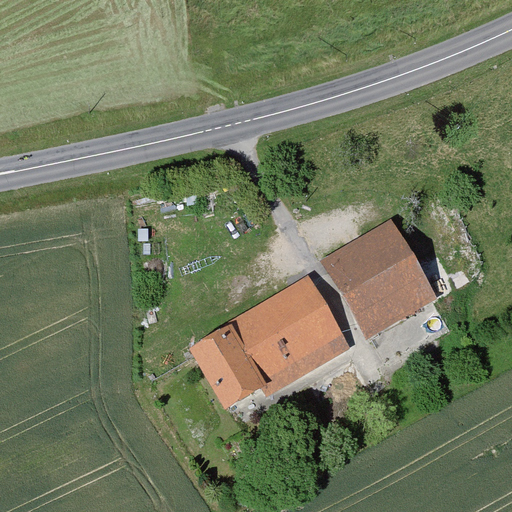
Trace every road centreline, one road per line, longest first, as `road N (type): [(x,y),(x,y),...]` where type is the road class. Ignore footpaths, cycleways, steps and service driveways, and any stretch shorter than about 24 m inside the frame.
road 1 (tertiary): [(511,30),(349,94),(0,175)]
road 2 (unknown): [(232,124),(291,242)]
